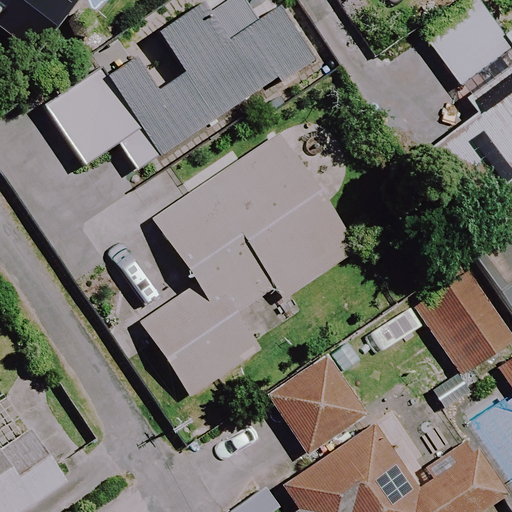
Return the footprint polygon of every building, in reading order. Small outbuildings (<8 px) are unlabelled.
[(0,0),(0,42),(28,65),(80,0),(0,0)] [(511,33),(502,40),(472,0),(469,0),(421,36),(480,116),(422,159),(468,221),(511,189),(511,33)] [(353,255),(280,144),(155,227),(197,290),(141,327),(188,398),(295,327),(279,304),(353,255)] [(511,229),(471,258),(511,317),(511,229)] [(511,342),(467,277),(416,312),(461,378),(511,342)] [(511,357),(496,369),(511,391),(511,357)] [(359,423),(366,419),(326,359),(268,398),(307,458),(321,448),(326,456),(281,486),(297,510),(292,511),(486,511),(510,497),(480,451),(417,492),(374,426),(364,432),(359,423)] [(19,478),(0,450),(0,511),(25,511),(68,484),(50,458),(19,478)]
